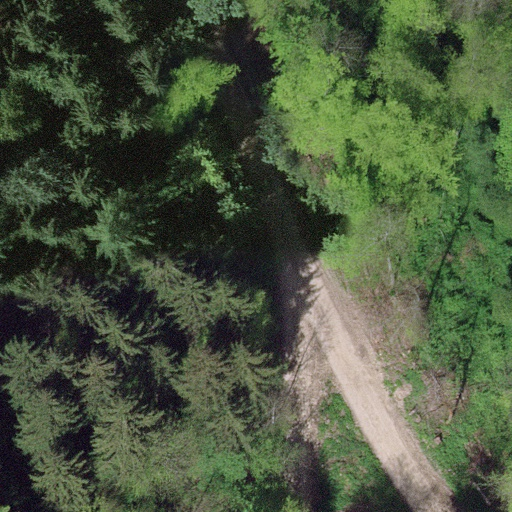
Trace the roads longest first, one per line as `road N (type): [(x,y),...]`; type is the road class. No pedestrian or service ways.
road 1 (track): [(196,0),(292,238),(397,459),(437,511)]
road 2 (track): [(292,238),(300,511)]
